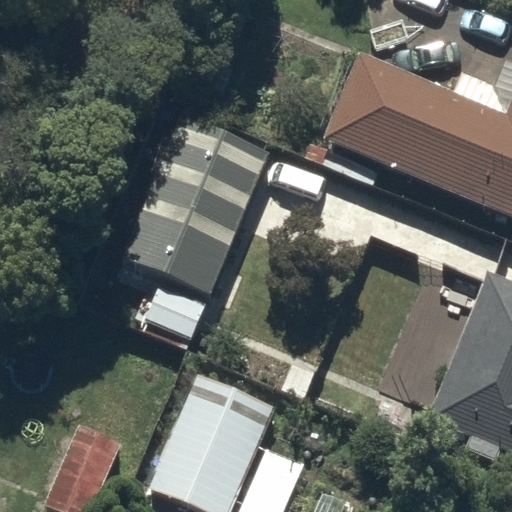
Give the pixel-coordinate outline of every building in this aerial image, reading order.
[(324,149),(511,228),(511,110),(506,124),(360,63),(324,149)] [(130,275),(212,307),(269,162),(186,130),(130,275)] [(503,461),(511,465),(511,292),(488,283),(428,430),(471,447),(465,461),(497,474),(503,461)] [(188,357),(207,313),(160,294),(142,338),(188,357)] [(150,499),(181,511),(235,511),(275,416),(199,384),(150,499)] [(97,511),(123,451),(79,433),(45,511),(97,511)] [(245,511),(289,511),(305,475),(268,459),(245,511)]
